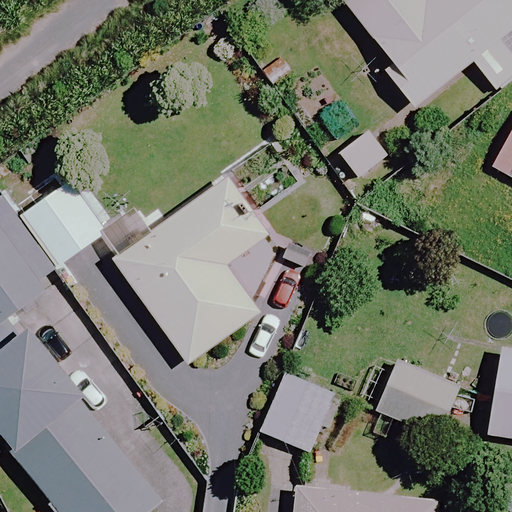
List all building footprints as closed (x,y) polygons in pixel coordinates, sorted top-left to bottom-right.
[(511,0),(343,0),(342,2),(393,66),(384,73),(415,112),(473,65),(498,95),(511,84),(511,0)] [(511,133),(491,169),(511,181),(511,133)] [(390,161),(373,134),(340,155),(357,182),(390,161)] [(270,238),(228,182),(114,265),(189,368),(260,316),(226,270),(270,238)] [(108,236),(69,183),(20,219),(59,272),(108,236)] [(0,327),(46,294),(35,278),(46,270),(0,206),(0,327)] [(89,406),(32,331),(0,355),(0,441),(54,511),(155,511),(161,508),(84,409),(89,406)] [(511,354),(503,353),(490,439),(511,442),(511,354)] [(469,421),(451,414),(460,389),(396,365),(378,414),(442,439),(460,445),(469,421)] [(338,400),(285,376),(260,435),(312,458),(338,400)] [(437,511),(438,506),(299,490),(296,511),(437,511)]
